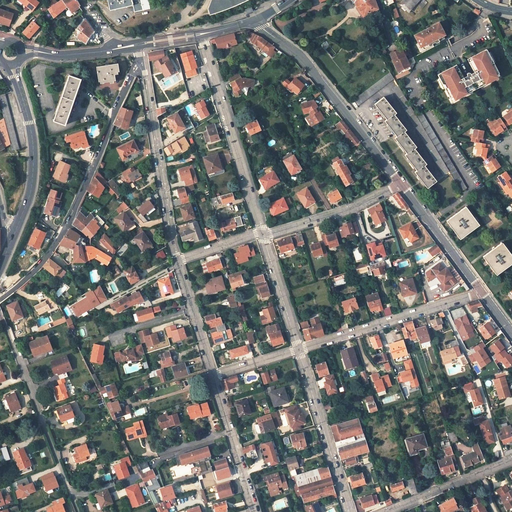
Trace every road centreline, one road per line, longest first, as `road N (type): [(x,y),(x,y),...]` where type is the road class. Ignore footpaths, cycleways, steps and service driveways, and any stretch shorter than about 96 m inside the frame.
road 1 (tertiary): [(399,181),(302,57),(255,21)]
road 2 (residential): [(0,313),(77,511)]
road 3 (unclassified): [(200,33),(263,233)]
road 4 (unclassified): [(139,59),(177,260)]
road 5 (residential): [(298,349),(483,292)]
road 6 (residential): [(139,59),(66,223)]
road 7 (unclassified): [(298,349),(350,511)]
road 8 (secondary): [(17,227),(33,158),(16,81)]
road 9 (unknown): [(352,122),(390,93),(443,178)]
road 10 (residential): [(263,233),(348,209),(399,181)]
road 11 (unclassified): [(212,375),(255,511)]
road 12 (tertiary): [(483,292),(399,181)]
road 13 (unclassified): [(387,511),(511,460)]
road 14 (unclassified): [(263,233),(298,349)]
road 15 (unclassified): [(177,260),(212,375)]
